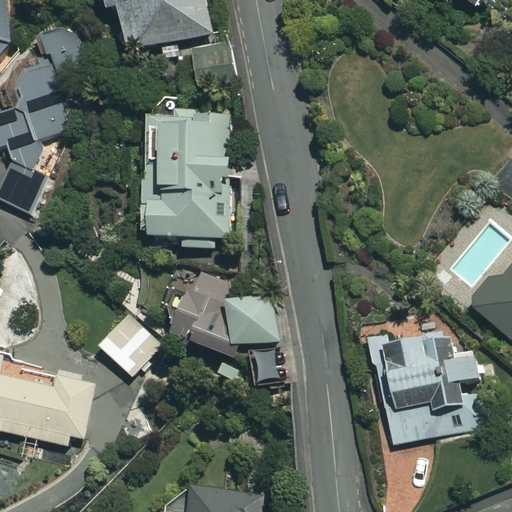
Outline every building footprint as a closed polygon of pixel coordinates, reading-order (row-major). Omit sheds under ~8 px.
[(0,0),(0,79),(20,51),(19,9),(7,0),(0,0)] [(115,0),(121,22),(131,19),(140,60),(221,42),(211,0),(115,0)] [(505,0),(438,0),(460,15),(468,4),(490,20),(505,0)] [(99,47),(56,29),(20,114),(0,119),(0,158),(12,155),(16,168),(2,202),(30,213),(99,47)] [(242,93),(234,47),(197,53),(198,61),(184,63),(188,92),(203,90),(204,99),(242,93)] [(182,117),(182,126),(157,125),(154,252),(237,254),(240,119),(182,117)] [(244,289),(207,277),(184,348),(239,365),(243,353),(255,354),(256,395),(280,395),(279,351),(285,351),(284,305),(240,306),(244,289)] [(475,314),(511,341),(511,285),(502,278),(475,314)] [(168,349),(133,321),(105,354),(140,383),(168,349)] [(398,340),(377,344),(398,451),(498,432),(489,387),(493,387),(486,351),(462,356),(458,336),(399,348),(398,340)] [(10,365),(0,362),(0,434),(73,451),(75,441),(91,444),(103,392),(66,383),(64,395),(6,383),(10,365)] [(261,511),(262,502),(204,496),(202,511),(261,511)]
